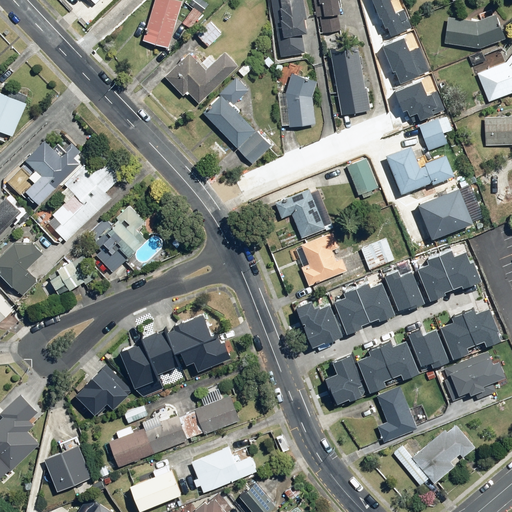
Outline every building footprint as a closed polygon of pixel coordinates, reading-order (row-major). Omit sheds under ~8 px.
[(174,0),(153,0),(140,40),(163,48),(179,1),(174,0)] [(269,0),(280,57),(304,53),(298,22),(304,21),(300,0),(269,0)] [(316,0),(322,33),(339,31),(334,0),(316,0)] [(372,0),(380,19),(382,18),(386,28),(388,27),(391,35),(411,28),(404,9),(395,13),(389,0),(372,0)] [(490,15),(473,22),(446,18),(441,43),(476,49),(500,39),(490,15)] [(210,21),(195,35),(206,47),(220,33),(210,21)] [(404,38),(382,47),(392,72),(396,70),(401,83),(419,76),(419,75),(429,71),(420,48),(410,52),(404,38)] [(326,50),(340,114),(368,109),(355,44),(326,50)] [(487,102),(511,92),(511,51),(505,62),(476,73),(487,102)] [(185,92),(196,103),(235,66),(222,53),(203,71),(185,54),(162,77),(181,96),(185,92)] [(312,125),(309,97),(314,82),(289,74),(283,93),(287,127),(312,125)] [(422,82),(396,92),(403,111),(408,109),(413,123),(444,111),(437,92),(427,96),(422,82)] [(25,104),(0,92),(0,131),(11,137),(25,104)] [(201,113),(251,164),(269,147),(219,96),(201,113)] [(437,119),(420,125),(428,146),(429,150),(447,143),(437,118),(437,119)] [(511,118),(485,118),(485,144),(511,143),(511,118)] [(32,189),(44,201),(84,161),(72,149),(66,155),(49,137),(30,155),(48,173),(32,189)] [(383,157),(398,196),(450,176),(442,156),(414,166),(407,147),(383,157)] [(50,218),(70,238),(115,196),(109,190),(127,173),(111,157),(95,172),(87,163),(68,181),(78,191),(50,218)] [(377,187),(364,158),(344,167),(357,196),(377,187)] [(459,189),(417,206),(432,241),(473,224),(459,189)] [(300,239),(323,229),(306,190),(273,203),(280,219),(290,214),(300,239)] [(0,231),(25,207),(12,193),(0,205),(0,231)] [(150,221),(132,203),(113,222),(109,218),(92,234),(105,248),(99,253),(116,270),(149,239),(141,230),(150,221)] [(27,232),(0,257),(0,265),(24,292),(38,279),(28,268),(45,252),(27,232)] [(299,267),(306,285),(344,271),(339,258),(334,261),(330,251),(335,248),(329,233),(298,245),(306,264),(299,267)] [(392,259),(383,238),(360,248),(369,269),(392,259)] [(453,244),(440,250),(453,283),(462,280),(464,283),(482,275),(473,256),(472,257),(467,245),(455,250),(453,244)] [(453,283),(440,250),(428,254),(430,260),(419,264),(432,296),(447,290),(445,287),(453,283)] [(98,275),(85,254),(55,273),(63,285),(72,280),(77,288),(98,275)] [(399,267),(387,272),(400,304),(408,301),(410,304),(425,298),(412,268),(403,272),(399,267)] [(370,278),(357,283),(371,317),(380,314),(381,316),(396,310),(383,278),(372,283),(370,278)] [(348,292),(336,297),(349,329),(363,323),(362,321),(371,317),(357,283),(346,287),(348,292)] [(15,308),(0,292),(0,317),(3,321),(15,308)] [(313,297),(298,303),(314,343),(344,331),(331,300),(320,304),(320,302),(316,304),(313,297)] [(476,303),(465,308),(477,339),(485,335),(488,341),(503,335),(490,302),(477,307),(476,303)] [(477,339),(465,308),(453,312),(455,317),(442,323),(454,354),(469,348),(467,343),(477,339)] [(174,331),(168,334),(177,355),(182,353),(187,366),(195,363),(199,371),(230,357),(224,343),(221,344),(217,336),(211,338),(202,317),(173,329),(174,331)] [(422,325),(410,330),(422,361),(432,358),(434,363),(450,357),(437,325),(424,330),(422,325)] [(181,365),(168,334),(166,329),(143,339),(145,343),(158,375),(181,365)] [(392,336),(379,342),(392,373),(403,369),(405,374),(420,368),(407,337),(395,342),(392,336)] [(372,351),(358,356),(372,389),(388,382),(385,376),(392,373),(379,342),(370,346),(372,351)] [(158,375),(145,343),(121,354),(136,389),(160,379),(158,375)] [(363,380),(351,350),(334,357),(339,369),(327,374),(337,399),(362,389),(359,382),(363,380)] [(490,350),(442,369),(453,397),(465,393),(469,402),(495,392),(491,381),(501,378),(490,350)] [(132,391),(106,366),(76,396),(96,415),(107,403),(114,410),(132,391)] [(413,428),(396,387),(375,396),(386,421),(376,425),(382,441),(413,428)] [(0,421),(0,471),(6,477),(44,440),(32,428),(38,422),(33,417),(42,408),(25,391),(4,411),(8,414),(0,421)] [(199,407),(209,431),(244,417),(234,393),(199,407)] [(148,405),(128,411),(131,420),(151,414),(148,405)] [(113,438),(123,464),(191,438),(181,412),(113,438)] [(409,461),(431,485),(473,446),(451,422),(409,461)] [(196,458),(208,489),(261,469),(255,453),(240,459),(234,443),(196,458)] [(76,448),(44,461),(56,492),(89,479),(76,448)] [(136,481),(147,506),(187,490),(177,465),(136,481)] [(246,492),(260,511),(267,511),(279,503),(263,480),(246,492)] [(228,511),(235,506),(220,489),(200,507),(204,511),(228,511)]
